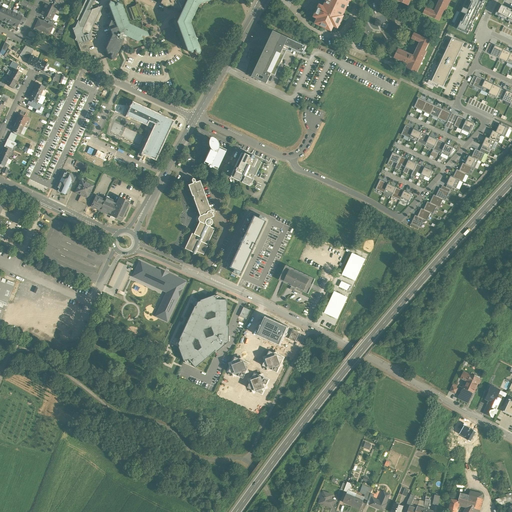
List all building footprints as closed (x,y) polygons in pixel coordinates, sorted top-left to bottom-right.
[(91,11),(89,11),(94,0),(85,0),(72,29),(76,38),(75,40),(77,41),(84,60),(93,64),(94,64),(86,42),(91,40),(89,35),(94,24),(92,23),(97,14),(93,13),(94,11),(93,9),(92,10),(91,11)] [(161,0),(160,4),(162,5),(162,6),(166,7),(170,6),(179,10),(181,11),(175,23),(186,51),(190,53),(191,54),(192,52),(191,51),(192,51),(193,50),(193,51),(194,53),(198,55),(199,53),(198,53),(199,51),(195,41),(196,41),(196,39),(195,38),(194,38),(189,23),(197,5),(211,0),(161,0)] [(328,0),(327,2),(327,1),(326,4),(327,4),(325,8),(321,6),(317,14),(316,13),(314,17),(318,19),(316,23),(318,24),(322,25),(321,26),(325,28),(326,27),(329,29),(329,30),(331,31),(333,26),(337,28),(338,26),(337,26),(338,24),(339,24),(340,22),(339,22),(341,18),(342,18),(342,16),(343,14),(342,13),(344,10),(346,6),(345,6),(347,2),(348,2),(349,0),(350,1),(350,0),(328,0)] [(439,0),(434,11),(426,7),(423,13),(439,21),(444,10),(445,11),(450,0),(439,0)] [(464,14),(457,29),(468,34),(483,0),(470,0),(466,9),(463,8),(461,13),(464,14)] [(129,24),(122,5),(118,3),(117,3),(116,4),(116,5),(115,6),(115,5),(114,6),(113,3),(110,1),(109,3),(108,5),(114,22),(113,22),(112,22),(111,21),(110,22),(108,26),(112,35),(106,49),(107,53),(107,55),(109,54),(109,53),(110,53),(111,54),(110,56),(111,60),(113,60),(113,59),(115,59),(123,41),(127,42),(126,37),(127,37),(137,42),(141,40),(142,40),(142,38),(141,38),(141,37),(142,36),(144,37),(148,36),(147,34),(147,32),(129,24)] [(51,7),(46,4),(43,10),(54,15),(56,10),(51,7)] [(511,9),(501,4),(495,15),(511,23),(511,9)] [(137,5),(129,8),(133,20),(135,20),(136,21),(138,22),(139,22),(141,22),(142,22),(142,21),(137,5)] [(12,12),(7,9),(2,20),(7,23),(12,12)] [(54,15),(43,10),(41,15),(46,17),(52,20),(54,15)] [(12,12),(7,23),(12,25),(17,14),(12,12)] [(22,17),(17,14),(12,25),(17,27),(22,17)] [(47,25),(39,20),(35,28),(42,31),(49,34),(52,27),(47,25)] [(267,47),(268,48),(268,49),(267,49),(254,78),(266,84),(271,74),(282,49),(284,45),(293,49),(303,54),(306,47),(276,32),(275,33),(273,37),(272,40),(271,41),(270,42),(269,42),(268,44),(267,45),(267,47)] [(419,43),(413,56),(398,49),(394,58),(407,65),(405,68),(416,74),(426,52),(425,51),(430,41),(414,33),(411,39),(419,43)] [(464,44),(452,38),(432,81),(444,87),(464,44)] [(499,59),(503,49),(495,45),(494,46),(491,54),(490,55),(499,59)] [(286,51),(282,49),(271,74),(275,76),(286,51)] [(511,53),(503,49),(499,59),(507,62),(511,53)] [(31,54),(26,51),(23,57),(29,59),(30,55),(31,55),(31,54)] [(31,55),(30,55),(29,59),(27,63),(35,67),(38,59),(31,55)] [(38,59),(35,67),(43,71),(46,63),(38,59)] [(14,69),(10,77),(17,81),(22,73),(14,69)] [(472,86),(480,90),(485,80),(480,78),(480,79),(477,77),(476,78),(474,76),(470,85),(473,86),(472,86)] [(17,81),(10,77),(5,84),(13,88),(17,81)] [(480,90),(489,94),(493,84),(485,80),(480,90)] [(44,87),(37,83),(33,91),(41,95),(44,87)] [(489,94),(497,98),(497,97),(501,89),(501,88),(493,84),(489,94)] [(41,95),(33,91),(29,99),(32,101),(37,103),(41,95)] [(502,100),(510,104),(511,100),(511,93),(507,91),(506,92),(502,100)] [(9,97),(3,94),(0,100),(6,103),(9,97)] [(414,108),(422,111),(426,102),(418,98),(414,108)] [(37,103),(32,101),(31,103),(29,102),(27,105),(36,110),(39,111),(42,106),(37,103)] [(422,111),(430,115),(434,106),(426,102),(422,111)] [(173,121),(133,103),(130,107),(127,115),(126,116),(146,125),(148,120),(156,124),(142,154),(147,156),(155,160),(173,121)] [(430,115),(438,119),(442,109),(434,106),(430,115)] [(438,119),(446,122),(450,113),(442,109),(438,119)] [(25,118),(19,115),(16,123),(23,127),(27,119),(25,118)] [(454,126),(462,129),(466,120),(458,116),(454,126)] [(474,124),(466,120),(462,129),(470,133),(474,124)] [(23,127),(16,123),(12,131),(20,135),(23,127)] [(502,135),(504,136),(507,131),(508,128),(503,126),(499,124),(495,132),(502,135)] [(401,135),(409,139),(413,129),(405,125),(401,135)] [(409,139),(417,142),(421,133),(413,129),(409,139)] [(496,142),(498,143),(502,135),(495,132),(492,130),(489,139),(496,142)] [(417,142),(425,146),(429,137),(421,133),(417,142)] [(425,146),(433,150),(437,140),(429,137),(425,146)] [(491,149),(492,150),(496,142),(489,139),(486,138),(482,146),(491,149)] [(14,142),(7,139),(4,146),(11,149),(14,142)] [(213,140),(211,139),(210,141),(210,143),(210,145),(211,147),(203,164),(216,170),(226,150),(216,145),(215,143),(214,142),(213,140)] [(433,150),(441,154),(446,144),(437,140),(433,150)] [(14,142),(11,149),(4,146),(4,147),(11,151),(12,151),(16,143),(14,142)] [(441,154),(449,158),(454,148),(446,144),(441,154)] [(4,147),(0,154),(0,155),(8,159),(10,155),(11,151),(4,147)] [(478,161),(481,162),(483,157),(485,154),(480,151),(475,149),(471,157),(478,160),(478,161)] [(401,156),(393,152),(387,164),(391,166),(393,161),(397,163),(401,156)] [(243,154),(241,153),(234,167),(236,168),(234,170),(233,170),(230,177),(239,181),(240,180),(242,181),(241,182),(250,186),(250,185),(252,185),(252,184),(252,182),(253,179),(252,178),(253,176),(254,176),(261,162),(258,161),(255,160),(253,160),(252,160),(249,158),(248,158),(247,156),(243,154)] [(409,160),(401,156),(397,163),(395,168),(399,170),(401,165),(405,167),(409,160)] [(472,167),(475,169),(478,161),(478,160),(471,157),(469,156),(465,164),(472,167)] [(417,164),(409,160),(405,167),(403,172),(407,174),(409,169),(413,171),(417,164)] [(82,170),(84,164),(76,161),(74,166),(82,170)] [(466,174),(468,175),(472,167),(465,164),(463,163),(459,171),(466,174)] [(425,167),(417,164),(413,171),(411,176),(415,178),(417,172),(422,175),(425,167)] [(433,171),(425,167),(422,175),(419,180),(423,181),(425,176),(430,178),(433,171)] [(460,181),(462,182),(466,174),(459,171),(457,170),(455,173),(453,177),(460,181)] [(72,175),(66,172),(65,174),(64,173),(61,179),(61,180),(60,181),(61,182),(59,183),(57,187),(59,188),(57,191),(60,192),(61,192),(61,193),(65,195),(65,193),(67,194),(70,188),(71,188),(72,185),(71,185),(73,180),(73,178),(73,177),(73,176),(72,175)] [(455,189),(456,189),(460,181),(453,177),(450,176),(446,184),(447,185),(455,189)] [(208,206),(199,181),(195,182),(194,179),(193,179),(192,178),(191,180),(191,179),(191,180),(192,183),(187,185),(191,196),(192,196),(199,216),(198,217),(197,219),(198,221),(198,222),(199,222),(193,234),(191,233),(184,249),(192,253),(192,255),(195,254),(196,252),(203,255),(208,245),(207,244),(214,229),(209,227),(209,226),(211,225),(212,223),(211,220),(209,219),(210,218),(213,217),(211,213),(212,213),(213,211),(211,210),(210,210),(209,206),(208,206)] [(93,186),(81,180),(75,192),(81,195),(81,196),(87,199),(88,196),(93,186)] [(375,189),(384,193),(388,184),(380,180),(375,189)] [(384,193),(392,197),(396,187),(388,184),(384,193)] [(392,197),(399,200),(404,191),(396,187),(392,197)] [(441,189),(440,188),(438,192),(436,196),(443,199),(445,201),(449,192),(441,189)] [(399,200),(408,204),(412,195),(404,191),(399,200)] [(436,196),(434,195),(432,199),(432,198),(430,203),(437,206),(439,207),(443,199),(436,196)] [(104,200),(95,196),(90,207),(99,211),(104,200)] [(117,202),(106,197),(104,200),(99,211),(110,216),(110,217),(114,219),(115,218),(121,221),(130,202),(119,197),(117,202)] [(430,203),(428,202),(426,206),(425,206),(424,210),(431,213),(430,213),(433,214),(437,206),(430,203)] [(424,210),(422,209),(420,213),(419,213),(417,216),(424,220),(427,221),(430,213),(431,213),(424,210)] [(417,216),(415,215),(414,219),(413,219),(411,223),(419,227),(421,228),(424,220),(417,216)] [(265,221),(253,216),(229,267),(240,273),(252,248),(265,221)] [(342,275),(355,281),(365,259),(352,253),(342,275)] [(157,317),(167,322),(179,296),(178,295),(180,290),(182,290),(186,282),(177,278),(177,279),(167,275),(168,273),(160,270),(159,271),(139,262),(133,275),(136,276),(136,278),(142,281),(143,279),(146,281),(146,283),(152,286),(153,284),(157,286),(156,288),(162,290),(163,289),(169,291),(166,297),(164,297),(161,303),(163,304),(161,308),(160,307),(157,313),(158,314),(157,317)] [(315,279),(286,266),(279,281),(292,287),(292,286),(296,288),(296,289),(308,294),(315,279)] [(339,287),(348,291),(350,285),(342,281),(339,287)] [(324,313),(337,319),(348,297),(334,291),(324,313)] [(226,300),(216,300),(214,295),(197,301),(177,344),(184,361),(188,360),(195,368),(214,351),(216,352),(228,342),(228,326),(227,326),(226,300)] [(250,310),(243,307),(239,316),(246,319),(250,310)] [(258,334),(281,344),(289,326),(266,316),(258,334)] [(292,329),(287,339),(295,342),(300,333),(292,329)] [(280,374),(282,370),(287,369),(285,363),(287,357),(282,355),(280,350),(276,352),(270,349),(268,355),(263,357),(265,362),(263,367),(267,368),(269,375),(276,372),(280,374)] [(245,380),(246,376),(251,375),(249,369),(252,363),(246,361),(245,356),(240,358),(235,355),(232,361),(227,363),(229,368),(227,373),(231,374),(233,381),(240,378),(245,380)] [(265,396),(267,392),(272,391),(270,385),(272,379),(267,377),(265,373),(261,374),(255,372),(252,377),(248,379),(249,384),(247,389),(252,391),(254,397),(261,394),(265,396)] [(479,379),(464,372),(461,378),(462,377),(468,380),(464,387),(465,388),(473,392),(478,382),(480,383),(480,381),(479,380),(479,379)] [(458,388),(452,386),(450,391),(455,394),(458,388)] [(500,390),(492,386),(488,393),(485,399),(486,399),(487,398),(489,399),(493,401),(492,402),(490,406),(496,409),(502,396),(498,394),(500,390)] [(472,394),(473,392),(465,388),(464,390),(463,390),(461,394),(460,394),(458,398),(468,403),(472,394)] [(511,400),(509,399),(503,412),(511,416),(511,400)] [(492,417),(496,409),(490,406),(488,405),(484,413),(492,417)] [(466,426),(467,425),(461,422),(458,428),(461,430),(464,425),(466,426)] [(466,426),(464,425),(461,430),(459,434),(466,438),(466,439),(470,442),(476,431),(472,429),(471,429),(466,426)] [(365,442),(363,447),(370,450),(372,444),(365,442)] [(483,494),(471,491),(470,496),(477,498),(482,499),(483,494)] [(323,492),(319,503),(332,508),(335,501),(331,499),(332,495),(323,492)] [(373,497),(371,501),(369,505),(383,511),(386,504),(385,504),(389,494),(383,492),(380,500),(373,497)] [(470,496),(460,493),(458,501),(458,504),(468,507),(474,509),(477,498),(470,496)] [(346,494),(343,502),(351,506),(355,497),(346,494)] [(410,495),(407,502),(406,505),(409,506),(411,507),(414,500),(415,497),(410,495)] [(363,501),(355,497),(351,506),(359,509),(363,501)] [(477,498),(474,509),(472,511),(478,511),(479,511),(483,500),(482,499),(477,498)] [(414,500),(411,507),(417,509),(418,507),(425,508),(424,508),(424,507),(425,502),(419,500),(419,502),(414,500)] [(458,501),(451,500),(448,511),(455,511),(456,509),(458,504),(458,501)] [(400,511),(403,506),(395,503),(391,511),(400,511)]
